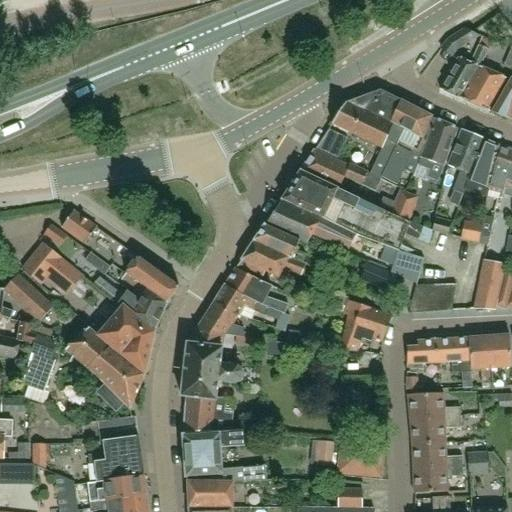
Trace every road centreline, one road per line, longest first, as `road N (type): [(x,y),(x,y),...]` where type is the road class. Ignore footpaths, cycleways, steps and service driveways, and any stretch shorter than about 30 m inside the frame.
road 1 (tertiary): [(169,511),(158,411),(167,347),(230,240),(229,217)]
road 2 (residential): [(397,511),(391,343),(402,325),(511,319)]
road 3 (primary): [(43,103),(288,0)]
road 4 (tertiary): [(0,186),(202,147)]
road 5 (residential): [(511,134),(418,94),(389,48)]
road 6 (unclassified): [(152,0),(0,20)]
road 7 (residential): [(229,217),(252,205),(305,124),(308,98)]
